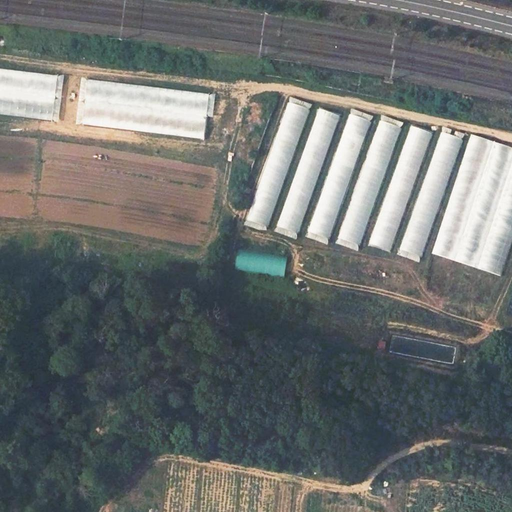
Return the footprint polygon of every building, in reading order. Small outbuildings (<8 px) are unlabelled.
[(249,222),(270,228),(309,108),(288,102),(249,222)] [(302,236),(337,114),(316,108),(282,230),(302,236)] [(349,113),(309,238),(330,245),(370,119),(349,113)] [(379,120),(340,240),(362,246),(401,127),(379,120)] [(411,121),(372,251),(392,257),(431,127),(424,125),(411,121)] [(400,256),(421,263),(462,138),(442,131),(400,256)] [(511,146),(469,135),(435,256),(505,276),(511,251),(511,146)] [(287,276),(289,255),(239,250),(237,271),(287,276)]
